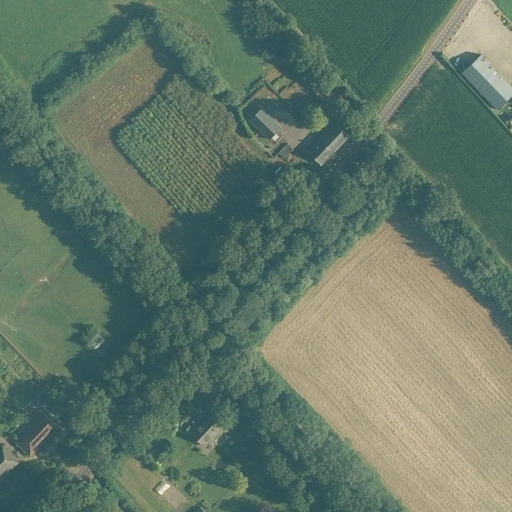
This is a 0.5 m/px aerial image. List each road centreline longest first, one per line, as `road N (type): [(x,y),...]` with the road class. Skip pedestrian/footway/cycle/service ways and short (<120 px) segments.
road 1 (unclassified): [(37,511),(210,331),(469,0)]
road 2 (track): [(210,331),(0,106)]
road 3 (track): [(210,331),(376,511)]
